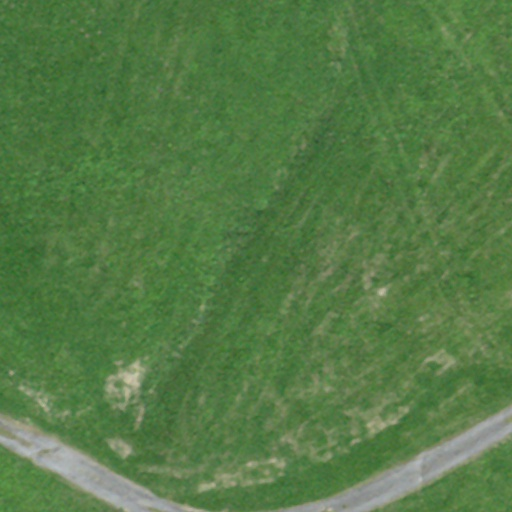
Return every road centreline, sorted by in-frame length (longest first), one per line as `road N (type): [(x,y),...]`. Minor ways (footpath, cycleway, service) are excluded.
road 1 (track): [(511,417),(376,493),(313,511)]
road 2 (track): [(157,511),(0,431)]
